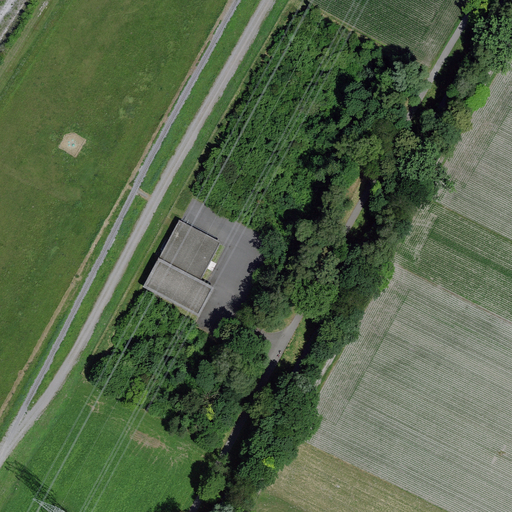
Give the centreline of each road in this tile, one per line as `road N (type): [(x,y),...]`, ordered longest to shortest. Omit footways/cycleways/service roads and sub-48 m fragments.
road 1 (track): [(195,511),(481,0)]
road 2 (track): [(268,0),(76,352),(0,459)]
road 3 (track): [(246,511),(511,60)]
